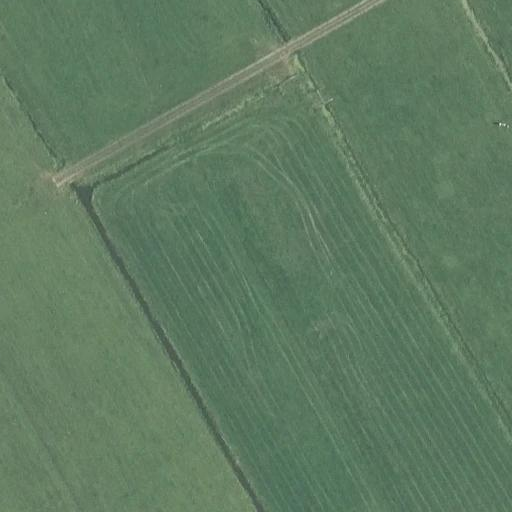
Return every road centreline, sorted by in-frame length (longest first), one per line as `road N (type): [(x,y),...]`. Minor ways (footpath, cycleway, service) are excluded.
road 1 (track): [(232,0),(275,58),(511,482)]
road 2 (track): [(53,183),(376,0)]
road 3 (track): [(48,281),(53,183),(2,160)]
